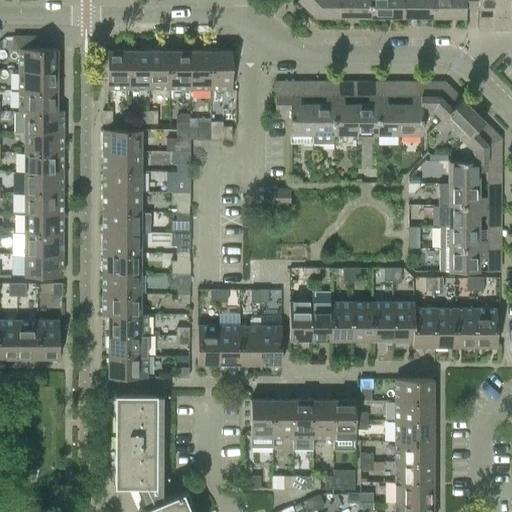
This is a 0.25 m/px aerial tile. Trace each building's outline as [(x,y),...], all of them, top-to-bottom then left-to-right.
[(338,16),(337,0),(297,0),(314,16),(338,16)] [(368,0),(337,0),(338,16),(369,16),(368,0)] [(368,0),(369,16),(400,17),(400,0),(368,0)] [(400,0),(400,17),(431,17),(431,0),(400,0)] [(431,0),(431,17),(464,17),(463,0),(431,0)] [(500,30),(499,0),(476,0),(477,8),(491,8),(491,30),(500,30)] [(511,0),(499,0),(500,30),(508,30),(509,8),(511,7),(511,0)] [(18,70),(56,71),(56,48),(40,48),(40,37),(12,37),(12,51),(18,51),(18,70)] [(127,88),(127,50),(106,50),(106,88),(127,88)] [(127,88),(148,88),(148,51),(127,50),(127,88)] [(148,88),(168,89),(168,51),(148,51),(148,88)] [(168,89),(189,89),(189,51),(168,51),(168,89)] [(189,89),(209,89),(209,51),(189,51),(189,89)] [(209,51),(209,89),(231,89),(231,51),(209,51)] [(18,70),(18,90),(56,90),(56,71),(18,70)] [(311,134),(311,104),(299,104),(299,82),(274,82),(274,116),(289,116),(289,134),(311,134)] [(333,144),(333,134),(333,82),(324,82),(324,104),(311,104),(311,134),(311,144),(333,144)] [(333,82),(333,134),(354,134),(355,104),(342,104),(342,82),(333,82)] [(354,134),(376,134),(376,82),(367,82),(367,104),(355,104),(354,134)] [(376,134),(398,134),(398,104),(385,104),(385,82),(376,82),(376,134)] [(420,134),(420,110),(419,110),(420,82),(411,82),(411,104),(398,104),(398,134),(420,134)] [(431,110),(440,119),(461,99),(443,82),(420,82),(419,110),(420,110),(431,110)] [(18,112),(24,112),(55,112),(55,110),(56,90),(18,90),(18,112)] [(446,125),(462,141),(482,121),(461,99),(440,119),(433,126),(439,133),(446,125)] [(61,132),(62,110),(55,110),(55,112),(24,112),(18,112),(13,112),(13,131),(23,131),(23,132),(61,132)] [(111,111),(106,111),(101,111),(101,123),(111,123),(111,111)] [(139,123),(148,123),(148,111),(139,111),(139,123)] [(148,111),(148,123),(156,123),(156,111),(148,111)] [(471,150),(471,161),(471,162),(499,162),(499,138),(482,121),(462,141),(471,150)] [(175,122),(175,127),(175,131),(188,131),(188,126),(188,122),(175,122)] [(188,139),(197,139),(197,126),(188,126),(188,131),(188,139)] [(221,139),(223,139),(230,139),(230,127),(221,127),(221,139)] [(102,151),(140,151),(140,129),(102,129),(102,151)] [(175,139),(188,139),(188,131),(175,131),(175,139)] [(23,132),(23,153),(61,153),(61,132),(23,132)] [(139,171),(140,151),(102,151),(101,171),(139,171)] [(23,153),(23,174),(61,174),(61,153),(23,153)] [(447,161),(447,183),(477,183),(477,171),(499,171),(499,162),(471,162),(471,161),(447,161)] [(176,172),(188,172),(188,163),(176,163),(176,172)] [(139,192),(139,171),(101,171),(101,192),(139,192)] [(188,172),(176,172),(176,180),(188,180),(188,172)] [(23,174),(23,194),(61,194),(61,174),(23,174)] [(477,183),(447,183),(438,183),(438,205),(499,205),(499,196),(477,196),(477,183)] [(289,189),(269,189),(269,204),(289,204),(289,189)] [(139,212),(139,192),(101,192),(101,212),(139,212)] [(23,194),(23,214),(61,214),(61,194),(23,194)] [(176,204),(175,212),(188,212),(188,204),(176,204)] [(477,227),(477,214),(499,214),(499,205),(438,205),(438,227),(477,227)] [(139,233),(139,212),(101,212),(101,232),(139,233)] [(175,221),(188,221),(188,212),(175,212),(175,221)] [(23,214),(23,234),(61,235),(61,214),(23,214)] [(499,248),(499,239),(477,239),(477,227),(438,227),(438,248),(499,248)] [(139,253),(139,233),(101,232),(101,253),(139,253)] [(23,234),(23,254),(61,254),(61,235),(23,234)] [(188,253),(188,245),(175,245),(175,253),(188,253)] [(477,271),(477,257),(499,257),(499,248),(438,248),(438,271),(477,271)] [(139,273),(139,253),(101,253),(101,273),(139,273)] [(175,262),(188,262),(188,253),(175,253),(175,262)] [(61,254),(23,254),(23,276),(61,276),(61,254)] [(310,281),(310,268),(301,268),(301,280),(310,281)] [(310,268),(310,281),(318,281),(318,268),(310,268)] [(342,281),(350,281),(350,268),(342,268),(342,281)] [(350,268),(350,281),(359,281),(359,268),(350,268)] [(383,281),(391,281),(391,268),(383,268),(383,281)] [(399,281),(399,268),(391,268),(391,281),(399,281)] [(139,294),(139,273),(101,273),(101,294),(139,294)] [(424,290),(433,290),(433,277),(424,277),(424,290)] [(433,277),(433,290),(441,290),(441,277),(433,277)] [(473,290),(473,277),(464,277),(465,290),(473,290)] [(473,277),(473,290),(482,290),(482,277),(473,277)] [(24,283),(15,283),(15,296),(25,296),(24,283)] [(52,296),(60,296),(61,296),(61,283),(52,283),(52,296)] [(175,286),(175,294),(188,294),(188,286),(175,286)] [(218,289),(209,289),(209,302),(218,302),(218,289)] [(218,289),(218,302),(226,302),(226,289),(218,289)] [(258,302),(258,289),(250,289),(250,302),(258,302)] [(267,302),(267,289),(258,289),(258,302),(267,302)] [(139,314),(139,294),(101,294),(101,315),(107,315),(107,314),(139,314)] [(188,294),(175,294),(175,302),(188,302),(188,294)] [(309,340),(309,302),(288,302),(288,339),(309,340)] [(309,340),(330,340),(330,302),(309,302),(309,340)] [(330,340),(350,340),(350,302),(330,302),(330,340)] [(350,340),(370,340),(371,302),(350,302),(350,340)] [(370,340),(391,340),(391,302),(371,302),(370,340)] [(413,308),(413,302),(391,302),(391,340),(411,340),(412,340),(412,308),(413,308)] [(433,346),(433,308),(413,308),(412,308),(412,340),(411,340),(411,346),(433,346)] [(433,346),(453,346),(453,308),(433,308),(433,346)] [(453,346),(473,346),(473,308),(453,308),(453,346)] [(473,308),(473,346),(495,346),(495,308),(473,308)] [(107,335),(145,335),(145,313),(139,314),(107,314),(107,315),(107,335)] [(0,357),(14,358),(15,320),(0,319),(0,357)] [(14,358),(35,358),(35,320),(15,320),(14,358)] [(58,320),(35,320),(35,358),(58,358),(58,320)] [(217,363),(217,325),(196,325),(196,363),(217,363)] [(217,363),(238,363),(238,325),(217,325),(217,363)] [(238,363),(258,363),(258,325),(238,325),(238,363)] [(258,325),(258,363),(280,363),(280,326),(258,325)] [(188,335),(188,327),(175,327),(175,335),(188,335)] [(145,355),(145,335),(107,335),(107,355),(145,355)] [(188,335),(175,335),(175,344),(188,344),(188,335)] [(145,355),(107,355),(107,377),(145,377),(145,355)] [(188,367),(175,367),(175,377),(188,377),(188,367)] [(359,388),(371,388),(371,379),(359,379),(359,388)] [(394,400),(431,400),(432,379),(394,379),(394,400)] [(155,395),(113,395),(113,468),(113,487),(126,487),(135,487),(144,507),(136,510),(136,511),(189,511),(181,491),(161,500),(161,485),(155,485),(155,481),(155,395)] [(271,399),(249,399),(249,449),(270,449),(271,399)] [(291,399),(271,399),(271,437),(291,437),(291,399)] [(312,399),(291,399),(291,437),(312,437),(312,399)] [(332,399),(312,399),(312,437),(332,437),(332,399)] [(354,420),(354,412),(354,399),(332,399),(332,437),(353,438),(354,431),(354,429),(354,420)] [(394,400),(393,421),(431,421),(431,400),(394,400)] [(354,420),(367,421),(367,412),(354,412),(354,420)] [(354,429),(367,429),(367,421),(354,420),(354,429)] [(393,421),(393,441),(431,441),(431,421),(393,421)] [(393,441),(393,461),(431,462),(431,441),(393,441)] [(358,461),(372,461),(372,452),(358,452),(358,461)] [(358,470),(372,470),(372,461),(358,461),(358,470)] [(393,461),(393,482),(431,482),(431,462),(393,461)] [(259,488),(259,476),(249,476),(249,488),(259,488)] [(283,488),(291,489),(291,476),(283,476),(283,488)] [(299,476),(291,476),(291,489),(299,489),(299,476)] [(332,489),(332,476),(324,476),(324,489),(332,489)] [(340,476),(332,476),(332,489),(340,489),(340,476)] [(393,482),(393,502),(431,502),(431,482),(393,482)] [(358,493),(358,502),(371,502),(371,492),(358,493)] [(346,502),(358,502),(358,493),(345,493),(346,502)] [(318,494),(310,498),(315,510),(323,506),(318,494)] [(308,511),(315,510),(310,498),(302,501),(306,511),(308,511)] [(431,511),(431,502),(393,502),(393,511),(431,511)]
